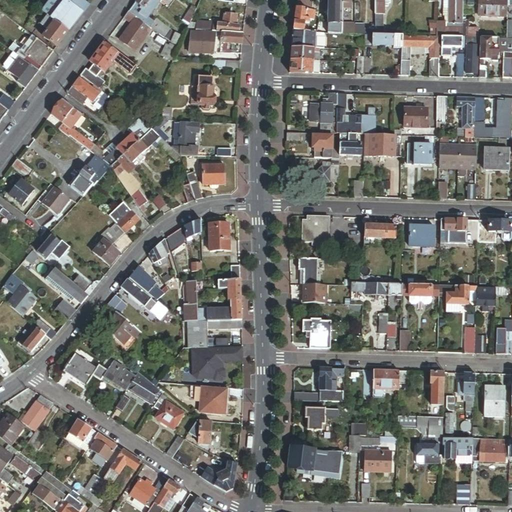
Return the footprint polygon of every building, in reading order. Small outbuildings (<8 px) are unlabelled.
[(69,33),(89,6),(81,0),(52,0),(42,13),(45,16),(47,17),(55,23),(69,33)] [(160,2),(157,0),(138,0),(136,3),(144,9),(141,13),(140,14),(147,19),(149,17),(160,2)] [(312,0),(307,0),(297,0),(296,9),(311,11),(312,0)] [(463,17),(462,0),(443,0),(444,16),(445,16),(448,16),(463,17)] [(507,16),(507,0),(480,0),(480,16),(507,16)] [(343,3),(343,1),(329,1),(329,3),(340,3),(340,24),(342,24),(343,3)] [(144,9),(136,3),(134,7),(141,13),(144,9)] [(343,31),(343,25),(342,24),(340,24),(340,3),(329,3),(329,31),(342,31),(343,31)] [(384,4),(375,4),(375,29),(375,36),(382,36),(382,15),(384,15),(384,4)] [(156,22),(149,17),(147,19),(140,14),(141,13),(134,7),(130,12),(135,16),(154,30),(155,28),(153,26),(156,22)] [(190,25),(196,11),(192,8),(184,20),(187,23),(190,25)] [(315,12),(296,9),(293,31),(303,32),(305,24),(309,25),(310,20),(314,20),(314,16),(315,13),(315,12)] [(135,16),(130,12),(125,19),(130,23),(135,16)] [(227,33),(239,34),(240,27),(235,26),(236,16),(224,15),(223,21),(223,25),(228,25),(227,33)] [(47,17),(45,16),(39,24),(41,26),(47,17)] [(445,16),(445,22),(446,37),(462,38),(462,24),(462,20),(463,17),(448,16),(445,16)] [(48,31),(55,23),(47,17),(41,26),(48,31)] [(130,35),(141,43),(152,30),(137,18),(127,32),(130,35)] [(178,49),(178,48),(171,42),(175,34),(157,20),(156,22),(153,26),(155,28),(154,30),(178,49)] [(217,33),(222,33),(227,33),(228,25),(223,25),(212,24),(196,22),(196,31),(217,33)] [(437,22),(437,37),(440,37),(442,37),(446,37),(445,22),(437,22)] [(57,49),(69,33),(55,23),(48,31),(45,35),(49,38),(46,41),(57,49)] [(354,35),(354,25),(343,25),(343,31),(343,35),(354,35)] [(365,25),(354,25),(354,35),(364,35),(365,29),(365,25)] [(478,28),(468,28),(468,38),(477,38),(478,28)] [(323,49),(323,35),(316,34),(315,33),(308,32),(303,32),(293,31),(291,48),(313,49),(319,49),(323,49)] [(130,35),(127,32),(121,40),(125,43),(130,35)] [(212,50),(213,38),(214,35),(190,33),(188,51),(212,52),(212,50)] [(241,55),(242,46),(221,44),(222,33),(217,33),(217,38),(216,51),(216,53),(241,55)] [(242,46),(243,35),(239,34),(227,33),(222,33),(221,44),(242,46)] [(178,48),(183,38),(175,34),(171,42),(178,48)] [(135,51),(141,43),(130,35),(125,43),(135,51)] [(382,36),(375,36),(372,36),(372,41),(372,46),(393,46),(393,36),(382,36)] [(402,38),(402,36),(393,36),(393,46),(393,48),(402,49),(402,38)] [(462,38),(446,37),(442,37),(442,47),(454,48),(462,48),(462,38)] [(37,40),(34,38),(21,54),(25,56),(37,40)] [(438,38),(402,38),(402,49),(401,61),(410,62),(410,47),(425,47),(425,48),(425,51),(426,53),(429,53),(430,52),(430,62),(431,62),(429,65),(429,77),(437,77),(438,50),(438,38)] [(477,71),(478,45),(479,45),(479,38),(477,38),(468,38),(466,38),(466,45),(467,45),(466,74),(472,74),(473,71),(477,71)] [(498,47),(499,48),(499,39),(480,38),(480,46),(498,47)] [(511,39),(501,39),(501,53),(503,53),(502,79),(511,79),(511,39)] [(41,69),(54,53),(37,40),(25,56),(41,69)] [(138,68),(106,44),(91,63),(94,65),(102,71),(104,73),(111,64),(113,64),(129,76),(133,75),(138,68)] [(166,45),(160,55),(171,62),(177,50),(171,45),(169,47),(166,45)] [(497,57),(498,47),(480,46),(479,60),(490,60),(490,57),(497,57)] [(454,48),(442,47),(441,57),(450,57),(451,51),(454,51),(454,48)] [(313,61),(313,49),(291,48),(290,61),(313,61)] [(16,49),(13,53),(20,59),(24,62),(39,73),(41,69),(25,56),(21,54),(16,49)] [(20,59),(13,53),(4,65),(4,69),(9,73),(15,65),(20,59)] [(19,69),(24,62),(20,59),(15,65),(19,69)] [(226,71),(226,62),(212,61),(211,70),(226,71)] [(313,61),(290,61),(289,73),(318,74),(319,62),(313,61)] [(401,67),(400,70),(400,76),(409,77),(410,62),(401,61),(401,67)] [(25,90),(39,73),(24,62),(19,69),(25,73),(19,80),(17,83),(25,90)] [(240,71),(240,63),(226,62),(226,71),(240,71)] [(19,69),(15,65),(9,73),(19,80),(25,73),(19,69)] [(98,76),(102,71),(94,65),(90,72),(97,77),(98,76)] [(86,69),(82,76),(100,90),(106,83),(98,76),(97,77),(90,72),(86,69)] [(100,90),(82,76),(79,78),(101,95),(103,92),(100,90)] [(101,95),(79,78),(73,87),(88,99),(94,104),(95,102),(101,95)] [(67,94),(83,105),(88,99),(73,87),(67,94)] [(201,88),(195,88),(193,87),(192,102),(192,106),(200,107),(201,88)] [(213,89),(213,88),(201,88),(200,107),(202,107),(210,107),(213,107),(213,97),(213,96),(213,89)] [(103,108),(111,98),(103,92),(101,95),(95,102),(103,108)] [(337,111),(337,95),(329,94),(329,101),(321,101),(321,106),(310,105),(309,124),(321,124),(321,134),(331,135),(336,135),(337,116),(337,111)] [(346,95),(337,95),(337,111),(344,111),(346,111),(346,95)] [(14,105),(4,97),(0,102),(0,106),(8,112),(14,105)] [(447,98),(437,97),(436,123),(446,123),(447,98)] [(475,98),(457,98),(457,107),(462,107),(472,107),(475,107),(475,102),(475,98)] [(74,109),(63,100),(52,115),(63,124),(74,109)] [(511,138),(511,100),(505,100),(505,103),(498,103),(497,130),(484,130),(484,125),(474,124),(474,137),(511,138)] [(171,105),(162,104),(162,121),(170,121),(171,105)] [(0,123),(8,112),(0,106),(0,123)] [(472,107),(462,107),(461,130),(465,130),(471,130),(472,107)] [(474,118),(475,107),(472,107),(471,130),(465,130),(464,139),(474,139),(474,137),(474,124),(474,118)] [(83,116),(74,109),(63,124),(66,126),(71,130),(72,129),(74,127),(83,116)] [(427,110),(404,109),(404,129),(427,129),(427,110)] [(361,124),(361,116),(347,116),(347,124),(361,124)] [(375,116),(361,116),(361,124),(361,135),(375,135),(375,116)] [(136,137),(148,127),(139,120),(128,130),(133,135),(133,134),(136,137)] [(164,126),(160,123),(152,130),(156,134),(160,130),(164,126)] [(179,148),(179,149),(189,150),(189,148),(190,134),(196,134),(199,134),(200,125),(181,123),(179,140),(179,148)] [(361,135),(361,124),(347,124),(342,123),(337,123),(337,134),(361,135)] [(70,136),(74,131),(72,129),(71,130),(66,126),(62,130),(70,136)] [(124,156),(152,130),(148,127),(136,137),(133,134),(133,135),(106,160),(104,162),(111,168),(124,156)] [(156,134),(152,130),(124,156),(131,164),(136,159),(141,155),(156,142),(160,138),(158,136),(156,134)] [(91,152),(93,149),(95,147),(74,131),(70,136),(91,152)] [(160,138),(165,143),(169,139),(162,132),(158,136),(160,138)] [(301,134),(287,133),(286,142),(301,142),(301,134)] [(339,135),(336,135),(331,135),(331,137),(330,160),(338,160),(339,157),(339,145),(339,135)] [(356,135),(339,135),(339,145),(359,146),(359,143),(356,142),(356,135)] [(395,137),(370,136),(370,157),(395,158),(395,137)] [(330,160),(331,137),(313,137),(312,149),(315,149),(315,159),(330,160)] [(181,158),(180,157),(171,149),(165,143),(160,138),(156,142),(176,162),(181,158)] [(359,146),(339,145),(339,157),(360,157),(361,146),(359,146)] [(413,159),(413,165),(430,165),(431,146),(407,145),(407,159),(413,159)] [(439,146),(438,169),(457,170),(457,147),(439,146)] [(93,153),(104,162),(106,160),(105,154),(95,147),(93,149),(95,150),(93,153)] [(457,147),(457,170),(465,170),(476,170),(476,147),(457,147)] [(197,158),(197,154),(198,149),(195,149),(189,148),(189,150),(179,149),(171,149),(180,157),(197,158)] [(231,158),(231,149),(218,149),(218,157),(231,158)] [(508,150),(485,149),(484,171),(508,171),(508,150)] [(141,155),(136,159),(140,164),(145,159),(141,155)] [(131,164),(124,156),(111,168),(117,177),(122,172),(125,170),(128,173),(129,173),(134,168),(131,164)] [(33,172),(17,160),(11,168),(27,180),(33,172)] [(91,180),(96,184),(111,168),(104,163),(94,175),(95,175),(91,180)] [(85,168),(74,184),(83,191),(91,180),(95,175),(94,175),(85,168)] [(210,189),(219,188),(225,187),(223,168),(201,171),(204,190),(210,189)] [(329,183),(329,180),(330,168),(321,168),(317,172),(317,179),(320,183),(329,183)] [(329,180),(338,181),(339,169),(330,168),(329,180)] [(122,172),(117,177),(130,195),(132,194),(135,192),(130,184),(125,176),(122,172)] [(145,190),(129,173),(128,173),(125,176),(130,184),(135,192),(132,194),(134,196),(132,198),(143,214),(147,212),(144,207),(149,204),(143,194),(145,190)] [(87,194),(96,184),(91,180),(83,191),(74,184),(71,188),(84,197),(87,194)] [(19,185),(13,193),(11,196),(23,206),(35,191),(22,182),(19,185)] [(363,198),(363,182),(354,182),(354,198),(363,198)] [(11,191),(13,193),(19,185),(17,183),(11,191)] [(195,202),(202,200),(197,183),(190,185),(195,202)] [(195,202),(190,185),(182,188),(188,205),(195,202)] [(475,201),(475,185),(466,185),(466,201),(475,201)] [(58,218),(70,201),(56,190),(43,206),(58,218)] [(123,204),(108,218),(117,227),(118,228),(132,214),(123,204)] [(13,224),(16,220),(8,213),(5,217),(13,224)] [(118,228),(125,236),(139,222),(132,214),(118,228)] [(316,217),(308,216),(308,220),(303,220),(302,243),(312,243),(312,247),(320,247),(320,244),(330,244),(331,221),(326,221),(326,217),(316,217)] [(202,232),(201,220),(194,223),(185,227),(187,239),(196,235),(202,232)] [(458,221),(446,220),(445,231),(466,232),(467,221),(458,221)] [(489,221),(479,221),(479,237),(489,237),(489,233),(489,221)] [(511,222),(500,222),(489,221),(489,233),(502,233),(511,233),(511,222)] [(218,223),(209,224),(210,250),(230,250),(229,223),(218,223)] [(375,226),(365,225),(365,238),(378,239),(378,235),(374,234),(375,226)] [(378,235),(378,239),(397,239),(398,227),(375,226),(374,234),(378,235)] [(118,228),(117,227),(111,232),(119,241),(125,236),(118,228)] [(435,227),(410,227),(409,247),(434,248),(435,227)] [(184,240),(182,228),(174,233),(167,238),(171,249),(184,240)] [(110,230),(100,239),(102,240),(111,232),(110,230)] [(445,231),(441,231),(441,244),(466,245),(466,232),(445,231)] [(111,248),(119,241),(111,232),(102,240),(103,242),(111,248)] [(511,233),(502,233),(502,240),(504,241),(510,242),(511,240),(511,233)] [(46,261),(51,255),(61,244),(52,237),(37,253),(46,261)] [(161,243),(167,255),(169,253),(165,239),(164,239),(161,243)] [(111,248),(103,242),(93,254),(109,268),(117,259),(112,255),(115,251),(111,248)] [(70,249),(62,243),(61,244),(51,255),(59,262),(70,249)] [(167,255),(161,243),(149,254),(153,264),(165,257),(167,256),(167,255)] [(117,259),(120,256),(115,251),(112,255),(117,259)] [(38,257),(33,252),(26,260),(31,265),(38,257)] [(165,257),(153,264),(155,267),(166,261),(167,261),(165,257)] [(318,259),(300,258),(299,270),(304,270),(304,285),(318,285),(318,259)] [(168,264),(166,261),(155,267),(157,270),(168,264)] [(203,272),(203,262),(194,263),(194,273),(203,272)] [(241,280),(241,265),(231,266),(231,280),(241,280)] [(146,274),(139,266),(134,272),(130,277),(148,293),(152,289),(154,286),(146,280),(143,277),(146,274)] [(167,273),(161,277),(164,283),(170,279),(167,273)] [(65,292),(71,284),(60,275),(53,283),(65,292)] [(23,318),(38,301),(23,288),(25,285),(14,276),(4,287),(16,296),(8,305),(23,318)] [(474,276),(464,276),(464,284),(474,285),(474,276)] [(72,285),(83,295),(90,287),(79,277),(72,285)] [(148,293),(130,277),(128,279),(151,299),(150,301),(154,304),(149,310),(157,317),(165,307),(157,300),(155,298),(153,297),(148,293)] [(151,299),(128,279),(124,284),(121,287),(129,294),(143,305),(145,307),(150,301),(151,299)] [(241,289),(241,280),(231,280),(219,280),(219,289),(228,289),(241,289)] [(197,299),(196,281),(189,281),(189,282),(189,287),(187,287),(187,299),(197,299)] [(81,306),(87,299),(83,295),(72,285),(71,284),(65,292),(72,298),(81,306)] [(389,296),(389,285),(365,284),(365,290),(365,295),(389,296)] [(318,285),(304,285),(304,303),(326,304),(326,285),(318,285)] [(402,293),(402,285),(389,285),(389,296),(399,296),(401,296),(402,296),(402,293)] [(432,286),(410,285),(410,293),(410,297),(432,297),(432,286)] [(455,295),(455,287),(440,286),(439,297),(447,297),(447,295),(455,295)] [(469,287),(455,287),(455,295),(447,295),(447,297),(447,305),(468,306),(469,300),(469,287)] [(477,296),(477,287),(469,287),(469,300),(476,300),(476,296),(477,296)] [(480,287),(477,287),(477,296),(496,296),(496,289),(496,288),(483,288),(480,287)] [(152,289),(148,293),(153,297),(155,295),(157,293),(152,289)] [(242,300),(241,289),(228,289),(228,300),(231,300),(242,300)] [(72,298),(65,292),(62,295),(69,301),(72,298)] [(143,305),(129,294),(128,296),(141,307),(143,305)] [(127,304),(115,295),(107,304),(119,314),(127,304)] [(496,296),(477,296),(477,307),(484,308),(489,308),(495,308),(496,296)] [(432,303),(432,297),(410,297),(409,303),(411,305),(416,305),(419,303),(422,303),(424,305),(429,306),(432,303)] [(184,315),(194,315),(193,308),(195,308),(195,305),(187,305),(187,299),(184,299),(184,315)] [(242,308),(242,300),(231,300),(232,308),(242,308)] [(145,307),(149,310),(154,304),(150,301),(145,307)] [(242,320),(242,308),(232,308),(207,309),(207,321),(242,320)] [(197,315),(197,321),(205,321),(205,309),(197,309),(197,315)] [(140,332),(117,313),(104,329),(116,339),(118,338),(125,343),(131,335),(135,338),(140,332)] [(310,348),(331,349),(332,322),(321,321),(321,320),(311,319),(311,321),(304,321),(303,332),(311,332),(310,348)] [(39,320),(33,327),(37,330),(46,337),(51,331),(39,320)] [(207,321),(208,329),(243,328),(242,320),(207,321)] [(205,321),(197,321),(188,321),(189,348),(197,347),(208,347),(208,337),(208,329),(207,321),(205,321)] [(388,334),(388,335),(397,335),(397,324),(389,324),(389,334),(388,334)] [(37,330),(33,327),(21,341),(26,345),(37,330)] [(466,328),(465,353),(475,354),(476,336),(476,328),(466,328)] [(497,329),(496,354),(506,355),(506,342),(506,332),(506,329),(497,329)] [(31,355),(46,337),(37,330),(26,345),(23,348),(31,355)] [(401,332),(400,351),(410,352),(410,332),(401,332)] [(354,336),(353,350),(362,350),(362,337),(354,336)] [(475,354),(487,354),(488,337),(476,336),(475,354)] [(242,356),(242,346),(213,347),(208,347),(197,347),(198,377),(212,377),(215,381),(222,381),(225,377),(225,370),(222,367),(222,360),(222,356),(242,356)] [(84,385),(92,372),(96,368),(73,353),(62,370),(84,385)] [(136,371),(118,356),(108,370),(104,376),(127,391),(129,389),(139,373),(136,371)] [(104,376),(108,370),(99,364),(96,368),(92,372),(102,379),(104,376)] [(156,387),(159,382),(142,368),(140,370),(138,368),(136,371),(139,373),(156,387)] [(332,369),(321,369),(320,391),(331,391),(331,382),(332,376),(332,369)] [(399,371),(374,371),(373,390),(385,390),(399,390),(399,371)] [(408,372),(400,371),(400,384),(408,384),(408,372)] [(445,373),(431,372),(430,384),(432,384),(432,388),(436,388),(436,393),(444,393),(445,373)] [(139,384),(139,373),(129,389),(133,392),(139,384)] [(152,392),(156,387),(139,373),(139,384),(152,392)] [(475,374),(465,373),(464,384),(464,395),(474,395),(475,374)] [(464,395),(464,384),(456,383),(456,394),(464,395)] [(157,395),(152,392),(139,384),(133,392),(152,404),(157,395)] [(229,388),(203,386),(201,413),(226,415),(229,388)] [(505,388),(486,387),(485,418),(504,419),(505,388)] [(436,388),(432,388),(431,408),(443,409),(444,398),(435,398),(436,393),(436,388)] [(157,395),(152,404),(155,406),(158,402),(162,395),(164,393),(160,390),(157,395)] [(385,398),(385,390),(373,390),(373,398),(385,398)] [(320,394),(295,393),(295,402),(322,402),(322,394),(328,394),(343,395),(344,392),(335,391),(331,391),(320,391),(320,394)] [(343,403),(343,395),(328,394),(327,403),(343,403)] [(167,398),(162,395),(158,402),(162,405),(167,398)] [(54,404),(42,396),(37,402),(49,412),(50,412),(54,404)] [(123,398),(115,409),(121,413),(128,402),(123,398)] [(49,412),(37,402),(27,416),(23,421),(35,431),(49,412)] [(155,406),(154,407),(160,411),(164,406),(162,405),(158,402),(155,406)] [(164,406),(160,411),(156,418),(174,429),(184,414),(166,402),(164,406)] [(324,418),(325,410),(306,409),(306,419),(308,419),(308,431),(322,431),(322,425),(325,425),(325,418),(324,418)] [(26,426),(10,414),(0,426),(0,437),(11,445),(26,426)] [(446,414),(446,434),(454,434),(455,414),(446,414)] [(443,418),(417,417),(417,418),(417,428),(424,433),(435,433),(435,438),(422,438),(422,443),(416,443),(417,455),(427,455),(427,463),(442,463),(442,454),(443,454),(443,445),(443,439),(442,439),(443,418)] [(417,428),(417,418),(399,418),(399,428),(417,428)] [(92,429),(79,420),(70,434),(77,438),(83,443),(92,429)] [(210,444),(212,422),(201,421),(201,422),(200,438),(199,443),(210,444)] [(98,433),(92,429),(83,443),(90,447),(95,439),(98,433)] [(48,440),(36,432),(26,447),(39,455),(48,440)] [(117,446),(98,433),(95,439),(97,440),(114,451),(117,446)] [(179,436),(166,454),(173,459),(185,440),(179,436)] [(360,439),(360,437),(350,437),(350,453),(360,453),(360,447),(360,439)] [(83,443),(77,438),(74,442),(87,450),(90,447),(83,443)] [(380,440),(360,439),(360,447),(371,448),(371,446),(380,447),(380,440)] [(114,451),(97,440),(92,448),(91,450),(108,460),(114,451)] [(308,442),(292,440),(291,448),(307,450),(308,442)] [(470,457),(460,457),(460,464),(472,465),(472,463),(473,440),(470,440),(470,446),(470,457)] [(485,441),(473,440),(472,463),(484,463),(485,447),(485,441)] [(470,446),(451,446),(445,445),(445,460),(456,460),(456,457),(460,457),(470,457),(470,446)] [(0,472),(1,473),(5,469),(14,457),(0,446),(0,472)] [(506,448),(485,447),(484,463),(505,464),(506,448)] [(288,469),(313,472),(316,451),(307,450),(291,448),(288,469)] [(210,453),(221,458),(220,457),(221,450),(211,449),(210,453)] [(142,462),(124,450),(110,471),(112,473),(114,470),(120,474),(127,465),(136,471),(142,462)] [(233,452),(221,450),(220,457),(232,459),(233,452)] [(43,474),(46,470),(19,451),(15,455),(17,456),(32,467),(43,474)] [(324,453),(324,452),(316,451),(313,472),(316,472),(321,473),(324,453)] [(391,473),(391,452),(365,451),(364,472),(391,473)] [(341,480),(345,454),(324,453),(321,473),(316,472),(315,476),(341,480)] [(32,467),(17,456),(12,463),(27,474),(32,467)] [(234,489),(238,465),(228,463),(227,471),(218,476),(208,469),(202,478),(214,485),(227,493),(234,489)] [(37,482),(43,474),(32,467),(27,474),(37,482)] [(5,469),(1,473),(0,475),(0,478),(3,481),(9,485),(15,477),(5,469)] [(112,473),(110,471),(105,480),(113,485),(120,474),(114,470),(112,473)] [(51,474),(48,471),(39,484),(41,485),(42,486),(48,479),(51,474)] [(51,474),(48,479),(69,495),(73,490),(51,474)] [(103,480),(95,475),(86,488),(81,496),(89,501),(95,494),(103,480)] [(170,481),(164,477),(156,488),(157,488),(162,492),(164,489),(165,487),(170,481)] [(61,500),(64,503),(64,502),(69,495),(48,479),(42,486),(61,500)] [(131,495),(146,505),(156,489),(151,486),(146,483),(140,480),(131,495)] [(180,487),(170,481),(165,487),(166,488),(173,493),(176,494),(180,487)] [(54,509),(61,500),(42,486),(41,485),(34,494),(54,509)] [(77,493),(81,496),(86,488),(82,485),(77,493)] [(371,486),(362,485),(362,498),(370,499),(371,486)] [(162,492),(157,488),(156,489),(146,505),(151,508),(155,503),(162,492)] [(162,493),(155,503),(163,508),(171,497),(173,493),(166,488),(165,489),(164,489),(162,492),(162,493)] [(471,489),(464,488),(464,491),(458,491),(457,506),(470,507),(471,489)] [(74,499),(77,501),(81,496),(77,493),(73,490),(69,495),(64,502),(70,505),(74,499)] [(21,495),(16,491),(8,501),(13,505),(21,495)] [(89,501),(98,508),(104,500),(95,494),(89,501)] [(74,499),(70,505),(78,511),(83,506),(77,501),(74,499)] [(189,511),(183,507),(179,511),(207,511),(208,511),(206,510),(209,506),(197,499),(189,511)] [(57,511),(64,503),(61,500),(54,509),(57,511)] [(64,503),(57,511),(78,511),(70,505),(64,502),(64,503)] [(155,503),(151,508),(148,511),(160,511),(163,508),(155,503)]
